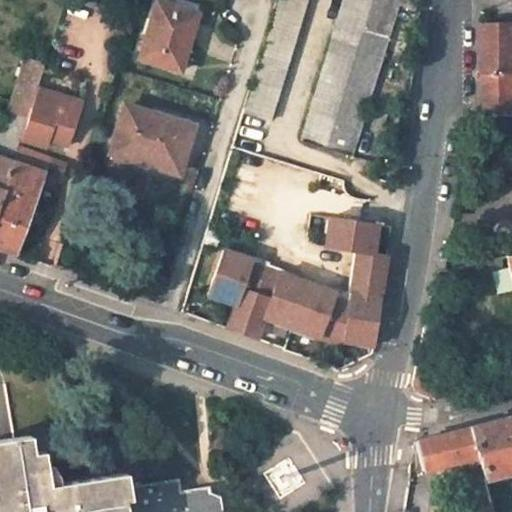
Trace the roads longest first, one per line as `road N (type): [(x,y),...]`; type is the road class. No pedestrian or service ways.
road 1 (unclassified): [(379,414),(450,0)]
road 2 (unclassified): [(0,288),(379,414)]
road 3 (residential): [(511,395),(456,411),(379,414)]
